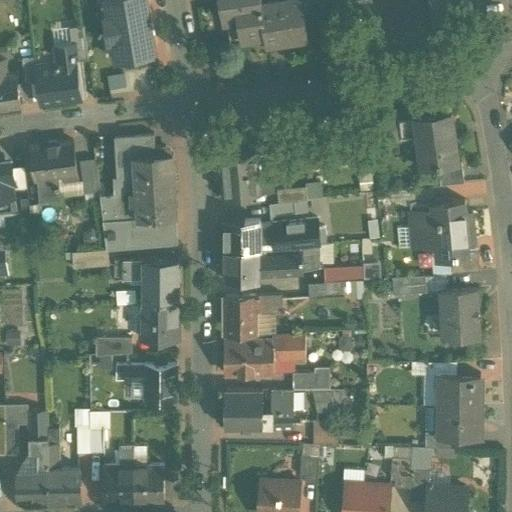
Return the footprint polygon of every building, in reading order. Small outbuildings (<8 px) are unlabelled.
[(156,52),(146,0),(106,0),(109,16),(105,16),(109,41),(113,40),(116,59),(156,52)] [(265,34),(267,34),(262,3),(261,0),(226,0),(224,0),(224,2),(230,40),(265,34)] [(301,0),(279,0),(262,3),(267,34),(265,34),(266,42),(268,42),(268,41),(287,38),(287,39),(307,36),(301,0)] [(371,0),(357,0),(347,2),(349,14),(373,10),(371,0)] [(452,0),(431,0),(428,1),(430,12),(454,8),(452,0)] [(477,4),(454,8),(456,20),(480,16),(477,4)] [(454,8),(430,12),(432,24),(456,20),(454,8)] [(373,10),(349,14),(351,26),(375,22),(373,10)] [(456,20),(432,24),(434,36),(458,32),(456,20)] [(375,22),(351,26),(353,37),(377,33),(375,22)] [(84,25),(70,26),(70,30),(74,60),(78,59),(88,58),(84,25)] [(70,30),(53,30),(56,50),(57,50),(59,66),(37,69),(37,70),(38,81),(41,103),(84,97),(79,63),(78,64),(78,59),(74,60),(70,30)] [(377,33),(353,37),(356,50),(380,46),(377,33)] [(35,56),(22,58),(25,82),(38,81),(37,70),(37,69),(35,56)] [(4,58),(0,58),(0,107),(20,105),(16,73),(6,74),(4,58)] [(451,112),(398,119),(400,140),(417,138),(421,167),(422,167),(422,162),(436,161),(437,165),(458,162),(451,112)] [(154,132),(114,134),(117,175),(113,175),(114,192),(118,246),(178,242),(172,152),(166,152),(166,145),(155,145),(154,132)] [(73,139),(31,144),(35,178),(37,178),(40,200),(61,197),(58,175),(63,175),(63,180),(78,179),(73,139)] [(11,147),(0,148),(0,198),(12,198),(10,185),(15,184),(11,147)] [(255,152),(221,156),(224,197),(258,194),(258,193),(274,192),(273,189),(271,172),(257,173),(255,152)] [(458,162),(437,165),(440,185),(464,183),(461,161),(458,162)] [(97,167),(84,169),(87,191),(100,190),(97,167)] [(306,185),(277,188),(278,202),(293,200),(307,198),(306,185)] [(433,186),(408,189),(409,201),(434,199),(433,186)] [(114,192),(100,193),(107,247),(108,247),(118,246),(114,192)] [(434,199),(409,201),(413,245),(436,243),(437,250),(449,249),(449,256),(467,254),(468,252),(467,240),(475,240),(472,209),(466,210),(465,199),(441,202),(440,198),(434,199)] [(278,202),(269,203),(271,215),(295,212),(293,200),(278,202)] [(316,217),(273,222),(276,222),(276,240),(275,240),(275,247),(300,244),(318,242),(317,226),(316,217)] [(259,219),(225,221),(225,249),(259,248),(259,241),(275,240),(276,240),(276,222),(273,222),(259,223),(259,219)] [(324,226),(317,226),(318,242),(326,242),(324,226)] [(318,242),(300,244),(300,252),(300,269),(318,266),(318,242)] [(275,247),(259,248),(259,254),(300,252),(300,244),(275,247)] [(107,247),(72,250),(73,266),(109,263),(108,247),(107,247)] [(0,248),(0,273),(10,272),(8,248),(0,248)] [(259,248),(225,249),(225,278),(259,276),(259,272),(300,270),(300,269),(300,252),(259,254),(259,248)] [(467,254),(449,256),(451,272),(479,271),(478,251),(468,252),(467,254)] [(178,258),(144,258),(144,257),(115,257),(115,277),(144,277),(144,301),(177,299),(178,258)] [(362,263),(323,265),(324,280),(343,279),(362,278),(362,263)] [(424,274),(408,275),(409,292),(425,291),(424,274)] [(324,280),(308,281),(309,295),(344,293),(343,279),(324,280)] [(476,287),(441,289),(444,335),(479,333),(476,287)] [(135,288),(117,289),(118,303),(136,302),(135,288)] [(282,292),(225,293),(225,333),(258,332),(258,310),(282,310),(282,292)] [(144,301),(142,301),(142,336),(177,337),(177,299),(144,301)] [(305,330),(273,331),(273,336),(274,335),(274,356),(305,356),(305,330)] [(132,334),(96,334),(96,353),(132,350),(132,334)] [(273,336),(225,337),(225,371),(275,370),(274,356),(274,335),(273,336)] [(457,372),(457,360),(428,360),(427,373),(440,373),(440,372),(457,372)] [(177,361),(145,361),(145,362),(145,378),(145,397),(177,397),(177,361)] [(145,362),(125,362),(125,378),(145,378),(145,362)] [(317,371),(293,371),(293,387),(317,387),(317,371)] [(457,372),(440,372),(440,373),(440,403),(480,404),(481,372),(457,372)] [(263,387),(225,387),(225,425),(241,425),(241,430),(249,430),(249,425),(293,425),(293,407),(272,407),(263,407),(263,387)] [(293,387),(272,387),(272,407),(293,407),(293,387)] [(480,404),(440,403),(434,403),(434,430),(434,434),(456,435),(480,435),(480,404)] [(47,409),(28,409),(29,451),(38,451),(48,451),(48,427),(48,423),(47,409)] [(340,438),(340,416),(316,416),(315,438),(340,438)] [(18,418),(5,418),(5,419),(6,453),(19,453),(18,418)] [(90,425),(77,425),(77,451),(91,451),(90,425)] [(103,425),(90,425),(91,451),(104,451),(103,425)] [(80,500),(80,465),(60,465),(59,426),(48,427),(48,451),(49,500),(80,500)] [(456,435),(434,434),(434,430),(425,430),(425,446),(456,447),(456,435)] [(38,451),(38,466),(18,466),(19,501),(49,500),(48,451),(38,451)] [(319,456),(301,454),(300,474),(305,475),(304,482),(317,483),(319,456)] [(411,457),(392,456),(390,478),(395,478),(394,485),(410,486),(411,468),(411,457)] [(165,498),(164,462),(134,463),(135,499),(165,498)] [(135,499),(134,463),(104,463),(105,499),(135,499)] [(430,469),(411,468),(410,486),(409,500),(427,501),(428,484),(429,484),(430,469)] [(297,511),(299,480),(260,478),(258,511),(297,511)] [(387,511),(389,484),(346,481),(345,500),(342,503),(341,511),(387,511)] [(429,484),(428,484),(427,501),(426,511),(465,511),(466,486),(429,484)]
